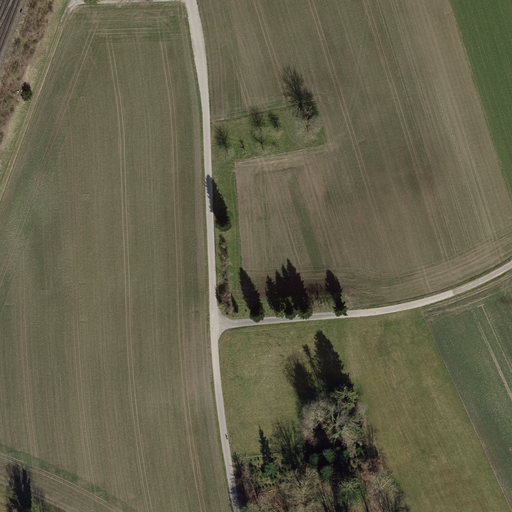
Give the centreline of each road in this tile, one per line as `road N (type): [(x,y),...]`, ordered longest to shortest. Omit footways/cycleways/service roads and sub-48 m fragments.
road 1 (track): [(237,511),(217,372),(205,81),(192,0)]
road 2 (track): [(511,263),(413,305),(215,325)]
road 3 (track): [(73,0),(0,193)]
